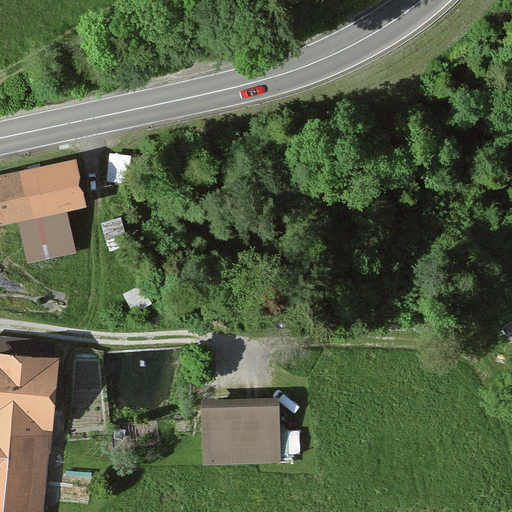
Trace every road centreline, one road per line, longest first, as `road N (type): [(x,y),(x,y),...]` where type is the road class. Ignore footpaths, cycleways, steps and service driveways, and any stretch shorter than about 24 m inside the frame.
road 1 (secondary): [(422,0),(346,48),(264,81),(0,140)]
road 2 (residential): [(0,325),(125,339),(260,341)]
road 3 (track): [(138,0),(0,79)]
